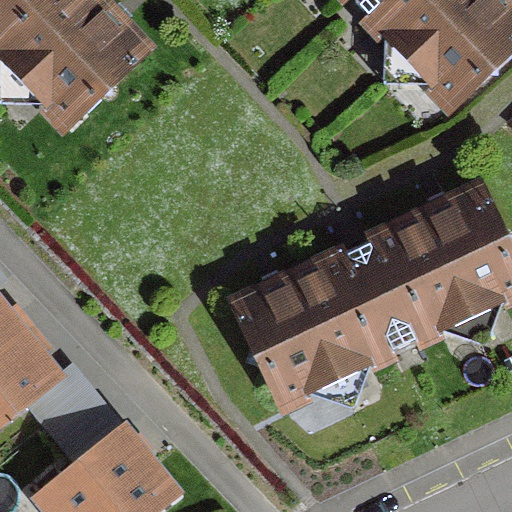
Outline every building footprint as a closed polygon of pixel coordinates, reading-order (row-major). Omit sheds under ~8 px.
[(0,0),(0,60),(9,61),(41,95),(40,109),(59,129),(93,96),(107,97),(107,84),(141,51),(93,0),(0,0)] [(511,15),(497,0),(340,0),(343,3),(346,0),(364,19),(361,22),(380,41),(394,41),(425,75),(425,89),(444,109),(479,76),(492,77),(492,63),(511,44),(511,15)] [(343,257),(341,254),(232,306),(252,349),(248,361),(260,366),(281,409),(305,397),(310,384),(353,364),(366,369),(390,357),(388,354),(411,343),(413,346),(437,335),(443,321),(484,301),(498,306),(511,299),(511,272),(502,251),(507,239),(494,234),(474,191),(364,243),(366,247),(343,257)] [(0,423),(55,379),(35,354),(14,328),(0,310),(0,423)] [(46,511),(153,511),(171,498),(118,433),(36,499),(46,511)]
